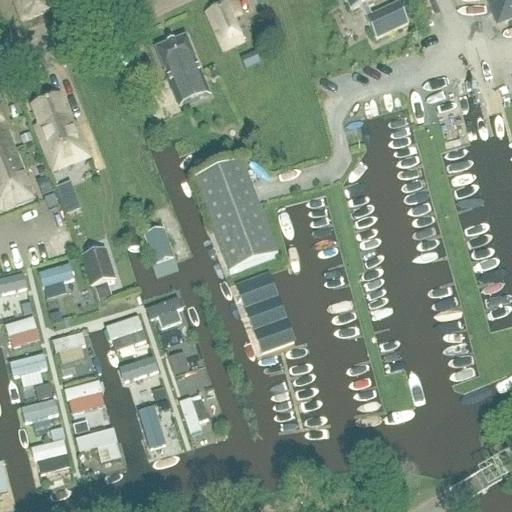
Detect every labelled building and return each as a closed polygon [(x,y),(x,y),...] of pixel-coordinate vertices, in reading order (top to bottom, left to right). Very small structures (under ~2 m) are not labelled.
[(60,10),(56,0),(9,0),(11,5),(14,4),(22,24),(60,10)] [(340,0),(342,2),(344,1),(350,14),(361,10),(366,22),(365,22),(375,44),(408,29),(398,8),(371,20),(365,8),(380,1),(379,0),(340,0)] [(511,0),(485,0),(497,29),(511,23),(511,0)] [(205,16),(223,55),(243,46),(233,22),(239,19),(232,3),(205,16)] [(178,110),(207,98),(185,40),(155,51),(178,110)] [(258,65),(254,55),(240,60),(244,71),(258,65)] [(209,75),(212,83),(219,80),(216,72),(209,75)] [(58,98),(30,109),(37,128),(33,129),(50,174),(87,160),(74,125),(69,127),(58,98)] [(0,211),(32,200),(0,118),(0,211)] [(241,165),(193,184),(229,279),(278,261),(241,165)] [(164,231),(143,238),(154,269),(151,270),(155,282),(178,274),(173,262),(174,262),(164,231)] [(89,290),(112,283),(103,254),(80,261),(89,290)] [(31,286),(37,310),(49,307),(51,316),(70,310),(62,278),(31,286)] [(0,316),(22,312),(16,280),(0,282),(0,316)] [(140,314),(155,353),(183,343),(168,304),(140,314)] [(76,338),(44,345),(47,358),(79,351),(76,338)] [(188,389),(199,386),(188,344),(175,347),(182,374),(174,376),(170,359),(161,362),(170,396),(188,391),(188,389)] [(87,356),(50,368),(55,383),(92,371),(87,356)] [(58,406),(95,398),(93,386),(55,394),(58,406)] [(191,394),(193,398),(163,410),(179,448),(206,437),(199,420),(211,415),(201,390),(191,394)] [(103,422),(101,411),(77,415),(79,426),(103,422)] [(73,458),(90,455),(92,472),(114,469),(109,436),(70,442),(73,458)]
